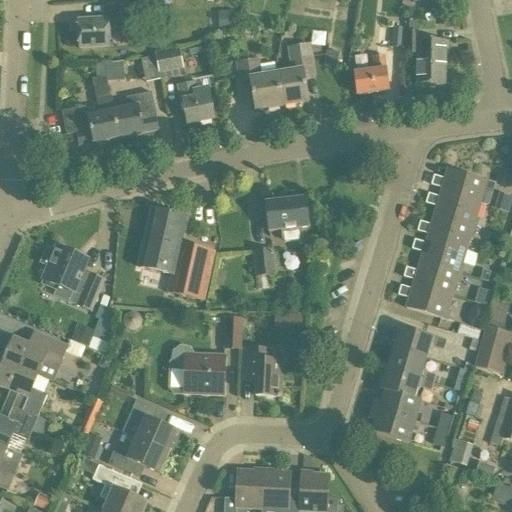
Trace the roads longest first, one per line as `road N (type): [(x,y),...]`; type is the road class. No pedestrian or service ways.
road 1 (residential): [(6,225),(218,169),(416,137)]
road 2 (residential): [(323,440),(416,137)]
road 3 (residential): [(6,225),(18,0)]
road 4 (residential): [(323,440),(219,441),(182,511)]
road 5 (residential): [(505,122),(478,0)]
